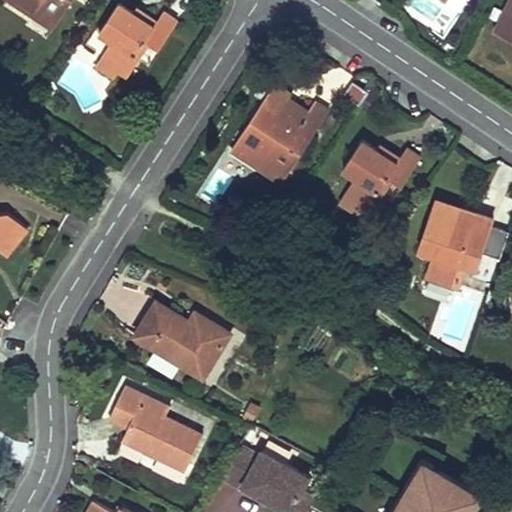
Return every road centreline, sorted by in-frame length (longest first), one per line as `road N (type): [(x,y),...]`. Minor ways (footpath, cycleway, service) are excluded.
road 1 (residential): [(23,511),(50,452),(48,360),(63,302),(259,0)]
road 2 (residential): [(310,0),(511,133)]
